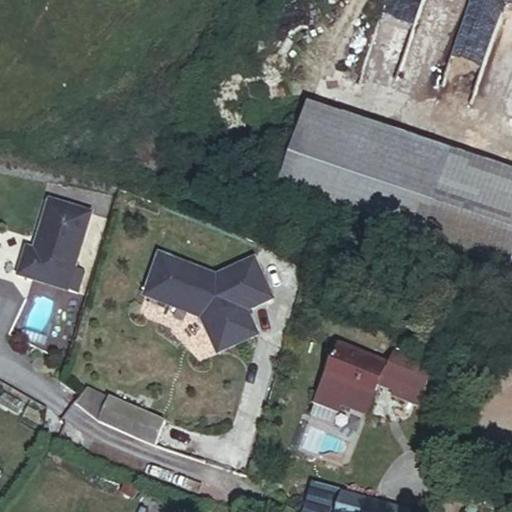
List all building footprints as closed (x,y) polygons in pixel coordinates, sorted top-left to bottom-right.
[(456,155),(310,107),(280,198),(426,246),(456,155)] [(511,272),(511,173),(456,155),(426,246),(511,274),(511,272)] [(80,273),(94,219),(52,208),(40,255),(44,255),(42,264),(31,261),(24,289),(83,304),(90,276),(80,273)] [(157,264),(142,305),(198,327),(215,362),(254,344),(249,332),(243,330),(240,323),(269,309),(250,268),(213,285),(157,264)] [(387,365),(338,349),(316,414),(337,421),(339,413),(365,422),(376,391),(392,396),(390,401),(417,410),(430,373),(389,359),(387,365)] [(94,429),(105,404),(92,398),(84,415),(94,429)] [(94,429),(150,453),(161,429),(105,404),(94,429)] [(366,511),(369,503),(299,483),(295,500),(308,504),(305,511),(366,511)] [(142,492),(129,486),(125,495),(137,501),(142,492)] [(400,511),(369,503),(366,511),(400,511)]
